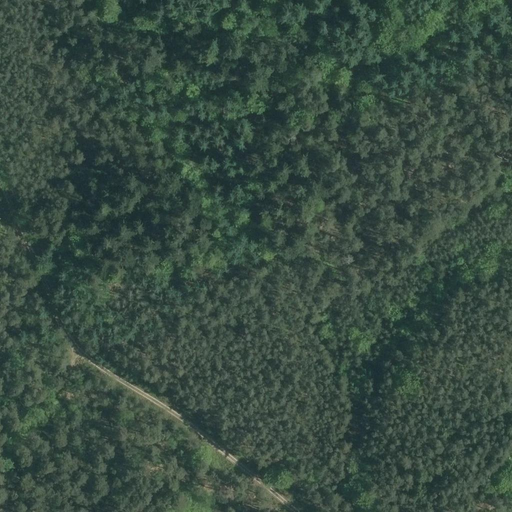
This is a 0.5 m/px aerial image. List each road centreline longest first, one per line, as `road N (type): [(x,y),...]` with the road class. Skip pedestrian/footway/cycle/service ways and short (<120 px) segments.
road 1 (track): [(76,347),(296,511)]
road 2 (track): [(0,184),(76,347)]
